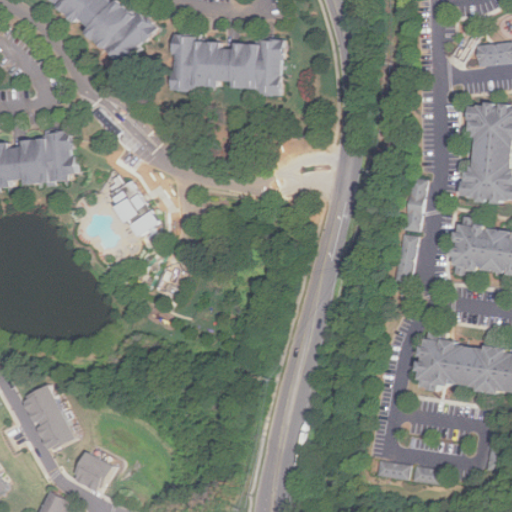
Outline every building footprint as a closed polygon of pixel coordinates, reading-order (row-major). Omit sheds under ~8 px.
[(136,0),(69,0),(135,64),(168,30),(136,0)] [(179,84),(290,95),(295,44),(184,33),(179,84)] [(511,62),(483,66),(482,46),(511,43),(511,62)] [(511,106),(481,104),(474,196),(511,198),(511,106)] [(0,140),(0,186),(86,180),(82,135),(0,140)] [(425,232),(428,180),(412,179),(409,231),(425,232)] [(146,237),(166,223),(136,180),(127,187),(125,184),(114,191),(146,237)] [(457,219),(511,227),(511,271),(450,262),(457,219)] [(417,283),(421,236),(405,234),(400,281),(417,283)] [(419,376),(511,390),(511,347),(426,334),(419,376)] [(30,398),(57,452),(83,439),(55,385),(30,398)] [(493,426),(485,475),(501,478),(509,428),(493,426)] [(93,452),(79,478),(106,493),(120,465),(93,452)] [(379,462),(409,467),(407,483),(377,478),(379,462)] [(0,498),(14,488),(0,469),(0,498)] [(417,469),(448,474),(446,487),(415,482),(417,469)] [(44,511),(73,511),(80,499),(57,488),(44,511)]
